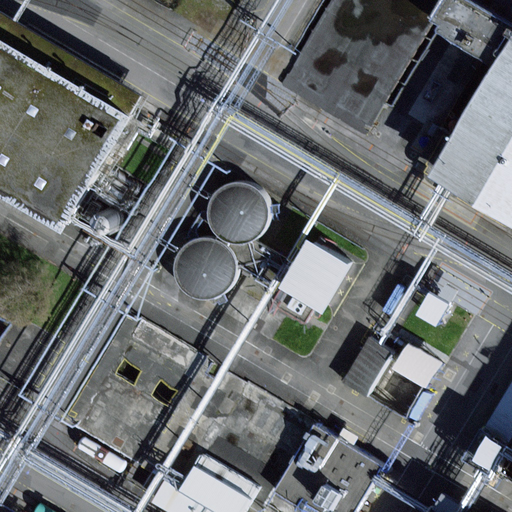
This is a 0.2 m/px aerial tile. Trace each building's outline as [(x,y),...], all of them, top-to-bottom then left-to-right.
[(136,114),(0,31),(0,175),(72,219),(136,114)] [(511,60),(449,166),(511,202),(511,60)] [(335,303),(362,253),(316,228),(289,278),(335,303)] [(342,380),(414,423),(481,318),(408,277),(342,380)] [(0,319),(8,323),(16,305),(0,297),(0,319)] [(511,480),(511,381),(470,454),(511,480)] [(324,511),(358,511),(386,455),(350,437),(353,432),(317,414),(280,490),(324,511)] [(167,485),(212,511),(250,511),(264,489),(192,446),(167,485)]
